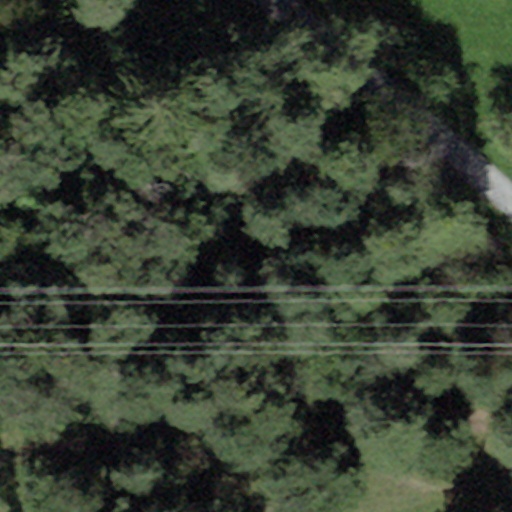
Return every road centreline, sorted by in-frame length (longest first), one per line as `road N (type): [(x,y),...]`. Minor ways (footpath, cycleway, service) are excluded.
road 1 (track): [(0,461),(329,442),(511,497)]
road 2 (track): [(511,198),(276,0)]
